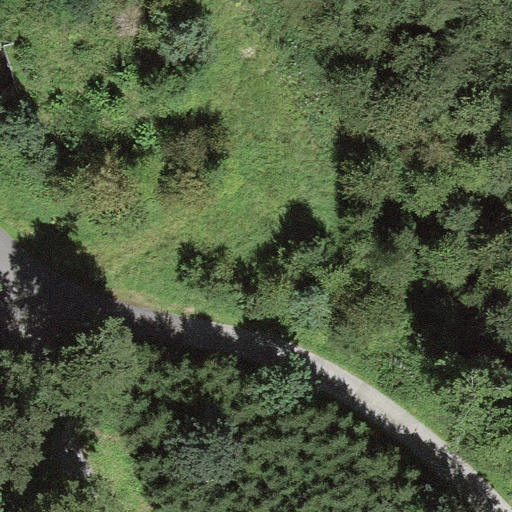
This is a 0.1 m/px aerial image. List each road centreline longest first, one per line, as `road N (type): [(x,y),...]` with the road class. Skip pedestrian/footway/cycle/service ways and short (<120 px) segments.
road 1 (track): [(25,289),(275,353),(360,395),(462,475),(493,511)]
road 2 (track): [(25,289),(50,441),(87,511)]
